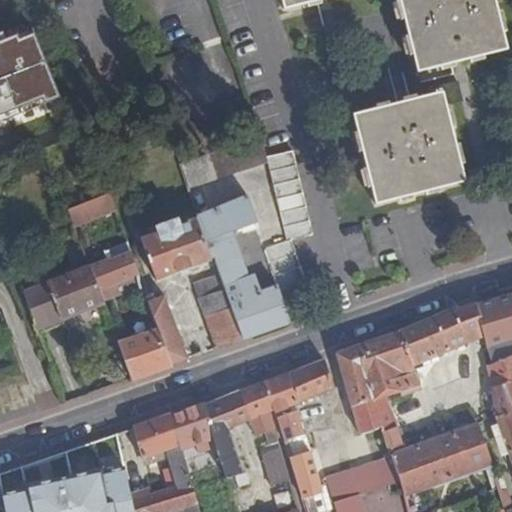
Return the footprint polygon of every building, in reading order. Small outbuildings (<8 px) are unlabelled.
[(321,0),(284,0),(287,9),(321,0)] [(508,49),(494,0),(402,0),(422,71),(508,49)] [(27,26),(0,35),(0,123),(55,104),(27,26)] [(355,116),(378,205),(466,182),(442,95),(355,116)] [(190,191),(269,163),(268,157),(263,138),(181,166),(190,191)] [(84,191),(67,143),(44,151),(67,212),(109,195),(106,183),(84,191)] [(269,163),(287,241),(264,250),(278,288),(284,305),(310,295),(293,241),(313,237),(294,152),(268,157),(269,163)] [(67,212),(72,225),(115,210),(109,195),(67,212)] [(246,199),(199,215),(200,218),(215,261),(220,276),(243,340),(290,323),(284,305),(278,288),(260,294),(255,276),(247,279),(232,234),(256,226),(246,199)] [(159,281),(215,261),(200,218),(143,238),(159,281)] [(107,260),(89,267),(101,301),(143,285),(128,246),(127,244),(104,252),(107,260)] [(65,252),(74,272),(89,267),(80,245),(65,252)] [(74,272),(46,283),(60,318),(102,302),(101,301),(89,267),(74,272)] [(194,286),(219,349),(243,340),(220,276),(194,286)] [(36,328),(60,318),(46,283),(22,291),(36,328)] [(154,293),(147,294),(159,329),(173,365),(189,358),(166,296),(155,300),(154,293)] [(511,295),(476,305),(486,337),(493,363),(487,365),(495,389),(511,382),(511,295)] [(468,343),(486,337),(476,305),(476,302),(460,311),(459,308),(336,355),(363,435),(366,433),(386,427),(394,455),(405,483),(407,488),(409,494),(493,465),(479,426),(405,451),(393,410),(384,399),(402,393),(404,398),(422,390),(414,366),(468,343)] [(159,329),(117,343),(131,381),(173,367),(173,365),(159,329)] [(302,389),(306,400),(334,388),(325,359),(287,374),(295,392),(302,389)] [(269,411),(275,409),(275,411),(299,404),(306,400),(302,389),(295,392),(287,374),(240,391),(241,394),(248,421),(269,411)] [(511,382),(495,389),(497,413),(511,408),(511,382)] [(229,427),(248,421),(241,394),(205,408),(215,440),(228,482),(244,476),(229,427)] [(182,451),(215,440),(205,408),(204,404),(172,416),(182,451)] [(511,459),(511,408),(497,413),(497,419),(511,459)] [(275,431),(269,411),(248,421),(254,437),(275,431)] [(277,417),(285,441),(304,435),(304,434),(301,423),(298,412),(277,417)] [(199,511),(182,451),(172,416),(132,428),(133,430),(142,463),(169,451),(175,468),(171,470),(177,490),(150,496),(149,491),(134,495),(137,511),(199,511)] [(304,434),(314,431),(309,419),(301,423),(304,434)] [(379,460),(394,455),(386,427),(366,433),(373,462),(379,460)] [(137,511),(134,495),(120,435),(65,454),(70,478),(26,489),(23,469),(0,476),(0,487),(4,511),(137,511)] [(289,457),(311,453),(304,435),(285,441),(289,457)] [(277,445),(259,451),(270,485),(287,479),(277,445)] [(323,493),(320,481),(311,453),(289,457),(306,511),(318,511),(312,495),(323,493)] [(394,455),(379,460),(388,488),(405,483),(394,455)] [(388,488),(379,460),(373,462),(355,469),(366,495),(388,488)] [(366,511),(362,495),(366,495),(355,469),(326,479),(339,509),(339,511),(366,511)] [(492,492),(498,511),(509,511),(501,490),(492,492)]
